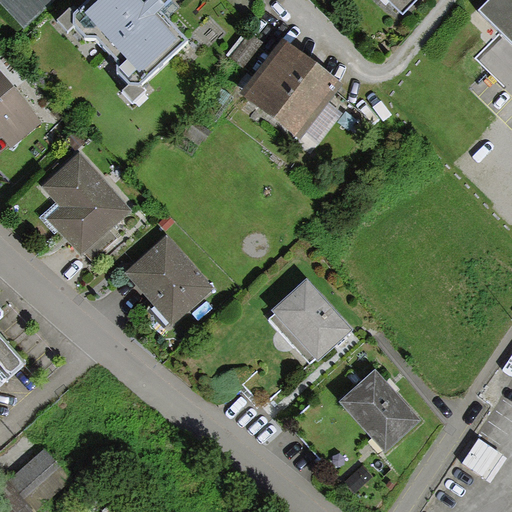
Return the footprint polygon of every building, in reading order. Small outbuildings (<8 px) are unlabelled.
[(5,0),(0,5),(25,32),(58,0),(5,0)] [(139,0),(100,0),(77,20),(133,87),(180,48),(139,0)] [(379,0),(403,22),(424,0),(379,0)] [(511,0),(491,0),(483,8),(511,37),(511,0)] [(337,96),(283,58),(250,105),(303,143),(337,96)] [(2,62),(0,63),(0,151),(45,116),(2,62)] [(81,151),(34,191),(93,261),(140,222),(81,151)] [(166,235),(121,271),(174,336),(218,300),(166,235)] [(305,277),(266,311),(312,363),(351,328),(305,277)] [(0,384),(18,369),(0,349),(0,384)] [(380,366),(341,400),(384,449),(423,414),(380,366)] [(0,494),(0,496),(12,511),(35,511),(67,487),(44,458),(0,494)]
